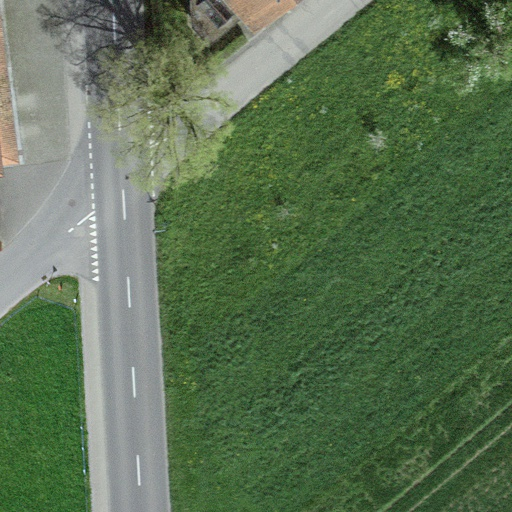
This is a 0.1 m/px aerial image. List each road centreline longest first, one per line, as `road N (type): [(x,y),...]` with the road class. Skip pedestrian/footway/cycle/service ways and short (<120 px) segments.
road 1 (secondary): [(121,186),(140,511)]
road 2 (residential): [(121,186),(325,0)]
road 3 (secondary): [(111,0),(121,186)]
road 4 (unclassified): [(121,186),(0,283)]
